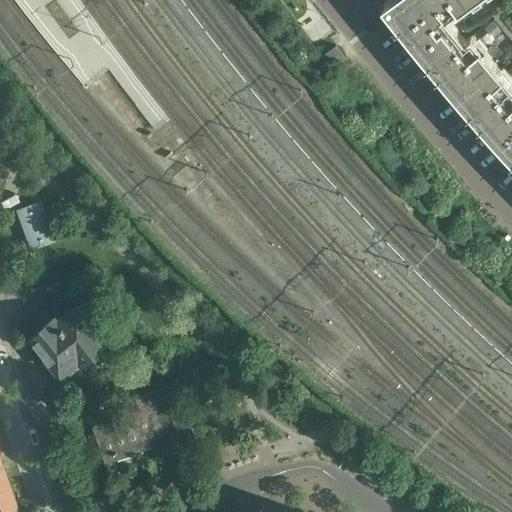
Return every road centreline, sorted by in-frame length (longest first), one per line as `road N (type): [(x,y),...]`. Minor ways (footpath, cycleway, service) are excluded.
road 1 (residential): [(511,210),(335,5)]
road 2 (residential): [(68,511),(0,310)]
